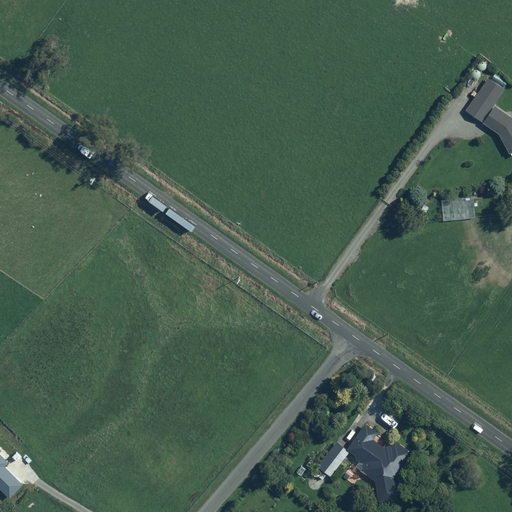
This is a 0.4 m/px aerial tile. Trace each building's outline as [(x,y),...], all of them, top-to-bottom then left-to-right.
[(494,103),(504,89),(488,79),(465,112),(481,122),(494,103)] [(511,117),(494,103),(481,122),(496,133),(508,155),(510,154),(511,157),(511,117)] [(364,422),(346,449),(354,455),(352,458),(358,462),(354,467),(374,480),(378,501),(397,498),(393,478),(411,452),(393,439),(389,445),(385,441),(382,446),(372,438),(377,431),(364,422)] [(329,476),(348,453),(339,446),(334,452),(330,448),(316,466),(329,476)] [(347,468),(341,475),(347,480),(353,473),(347,468)]
